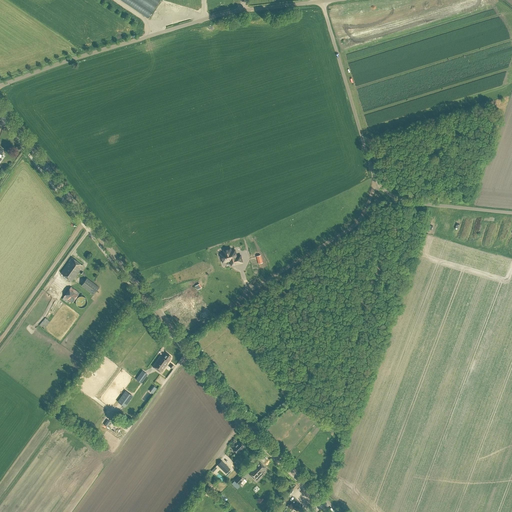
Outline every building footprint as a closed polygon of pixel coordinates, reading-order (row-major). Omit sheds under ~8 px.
[(121,0),(147,17),(158,0),(121,0)] [(225,252),(221,253),(223,262),(230,260),(232,265),(242,262),(241,255),(237,256),(235,250),(231,251),(230,248),(224,249),(225,252)] [(82,265),(72,258),(69,261),(61,272),(72,280),(80,268),(82,265)] [(93,294),(99,287),(87,278),(81,285),(93,294)] [(68,302),(74,301),(80,292),(71,286),(62,298),(68,302)] [(194,288),(187,293),(190,296),(176,305),(178,308),(198,295),(194,288)] [(86,298),(83,296),(79,296),(76,298),(75,302),(76,305),(79,308),(83,308),(86,305),(87,302),(86,298)] [(43,328),(50,321),(46,317),(39,324),(43,328)] [(169,358),(171,356),(166,353),(163,357),(160,355),(153,366),(161,372),(170,359),(169,358)] [(117,379),(120,381),(126,373),(123,370),(117,379)] [(142,383),(148,374),(142,370),(136,378),(142,383)] [(145,384),(141,389),(146,394),(151,389),(145,384)] [(109,400),(113,394),(108,390),(104,397),(109,400)] [(125,406),(133,395),(125,390),(117,401),(125,406)] [(237,453),(245,446),(240,440),(232,448),(237,453)] [(231,478),(239,469),(229,458),(220,467),(231,478)] [(266,468),(259,461),(256,465),(254,463),(247,471),(257,481),(264,473),(262,471),(266,468)] [(239,484),(244,478),(240,474),(234,480),(239,484)]
